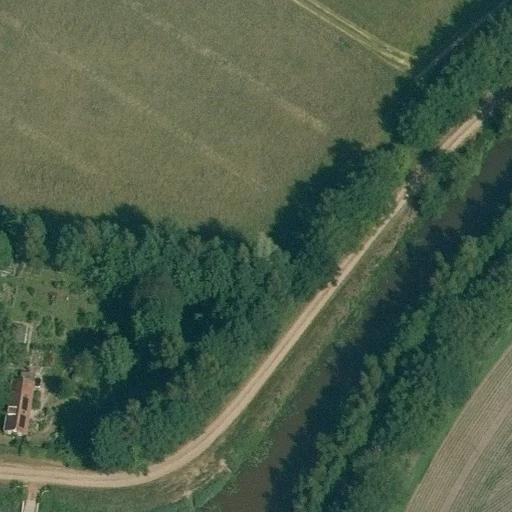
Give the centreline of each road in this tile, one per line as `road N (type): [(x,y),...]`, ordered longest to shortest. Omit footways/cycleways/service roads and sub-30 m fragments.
road 1 (track): [(511,88),(403,191),(236,417),(170,459),(107,476),(34,479)]
road 2 (track): [(351,511),(444,356),(511,279)]
